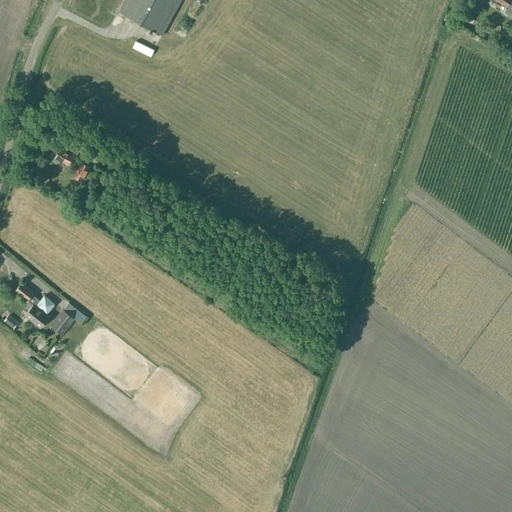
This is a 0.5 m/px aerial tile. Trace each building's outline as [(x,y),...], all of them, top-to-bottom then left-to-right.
[(162,35),(181,0),(124,0),(118,11),(162,35)] [(511,0),(496,0),(508,7),(505,12),(511,16),(511,0)] [(55,157),(77,169),(73,176),(82,180),(90,166),(81,161),(81,162),(74,158),(78,151),(67,145),(65,149),(60,147),(55,157)] [(32,303),(24,314),(40,327),(49,316),(35,304),(39,299),(33,294),(34,293),(21,282),(15,289),(32,303)] [(36,304),(47,313),(55,303),(44,294),(36,304)] [(74,318),(80,322),(86,315),(68,301),(62,308),(61,307),(49,324),(62,334),(74,318)] [(3,321),(8,325),(12,320),(7,316),(3,321)]
